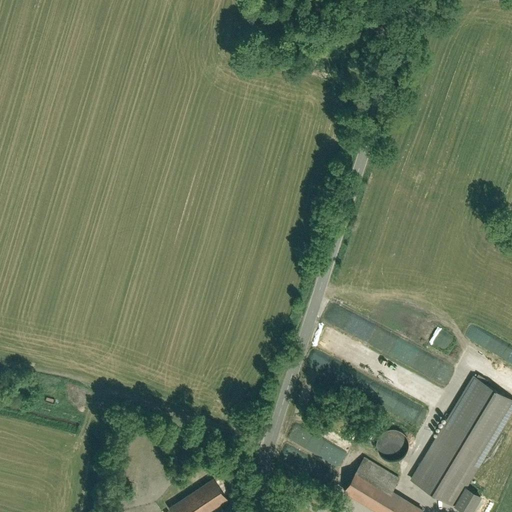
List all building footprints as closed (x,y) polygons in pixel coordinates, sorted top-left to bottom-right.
[(355,310),(347,332),(369,340),(379,343),(382,336),(385,337),(388,330),(363,321),(366,314),(355,310)] [(511,396),(475,374),(412,474),(455,501),(466,483),(511,409),(511,396)] [(405,458),(405,429),(377,429),(377,458),(405,458)] [(399,478),(364,456),(343,490),(379,511),(420,511),(423,508),(392,489),(399,478)] [(168,505),(172,511),(206,511),(228,498),(214,475),(168,505)] [(483,494),(466,483),(455,501),(472,511),(483,494)]
